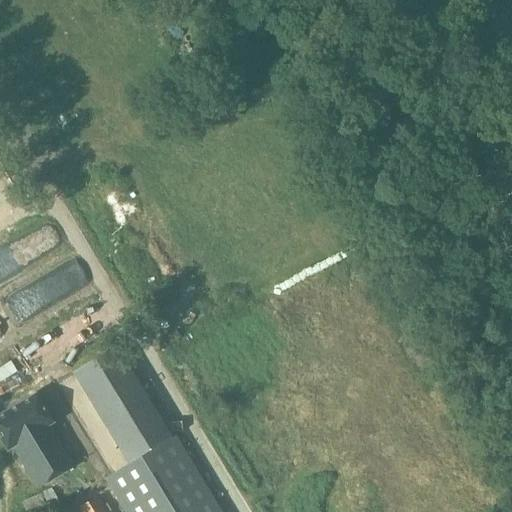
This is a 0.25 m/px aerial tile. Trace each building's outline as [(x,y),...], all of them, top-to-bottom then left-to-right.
[(511,46),(474,87),(490,103),(511,79),(511,46)] [(0,337),(87,289),(74,267),(0,308),(0,337)] [(129,467),(172,440),(116,347),(73,374),(129,467)] [(43,372),(0,398),(0,401),(16,427),(21,424),(46,464),(80,444),(55,403),(60,400),(43,372)] [(129,467),(106,481),(124,511),(220,511),(176,437),(172,440),(129,467)] [(76,510),(77,511),(113,511),(115,511),(110,504),(105,507),(98,497),(76,510)]
